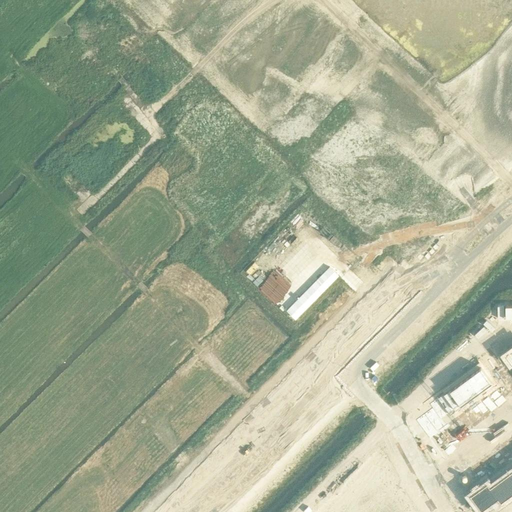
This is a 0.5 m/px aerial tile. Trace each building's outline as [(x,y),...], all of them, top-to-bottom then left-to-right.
[(481,365),(472,371),(485,389),(486,391),(495,385),(484,369),(481,365)] [(472,371),(466,376),(479,393),(485,389),(472,371)] [(466,376),(460,380),(473,398),(479,393),(466,376)] [(460,380),(455,384),(468,402),(473,398),(460,380)] [(455,384),(449,389),(462,406),(468,402),(455,384)] [(449,389),(443,393),(456,410),(462,406),(449,389)] [(443,393),(437,397),(449,413),(448,413),(450,415),(456,410),(443,393)] [(437,397),(429,403),(432,407),(441,419),(448,413),(449,413),(437,397)] [(432,407),(424,413),(437,431),(437,430),(445,424),(441,419),(432,407)] [(424,413),(415,419),(429,439),(438,432),(437,430),(437,431),(424,413)] [(356,469),(355,471),(370,485),(378,477),(382,480),(387,474),(377,466),(373,470),(363,462),(361,463),(360,462),(355,468),(356,469)] [(511,474),(508,468),(502,473),(511,486),(511,474)] [(355,471),(347,480),(356,489),(352,493),(361,502),(366,497),(363,494),(370,485),(355,471)] [(511,486),(502,473),(496,477),(497,479),(509,495),(511,492),(511,486)] [(485,479),(477,485),(478,487),(490,503),(498,497),(489,485),(490,485),(485,479)] [(490,485),(489,485),(498,497),(500,501),(509,495),(497,479),(490,485)] [(475,484),(467,490),(472,497),(481,509),(490,503),(478,487),(477,485),(476,485),(475,484)] [(330,498),(329,498),(330,499),(330,498),(345,511),(354,504),(357,507),(361,502),(352,493),(348,498),(338,489),(330,498)] [(330,499),(322,507),(326,511),(345,511),(330,498),(330,499)] [(401,500),(383,511),(402,511),(406,510),(407,510),(401,500)]
